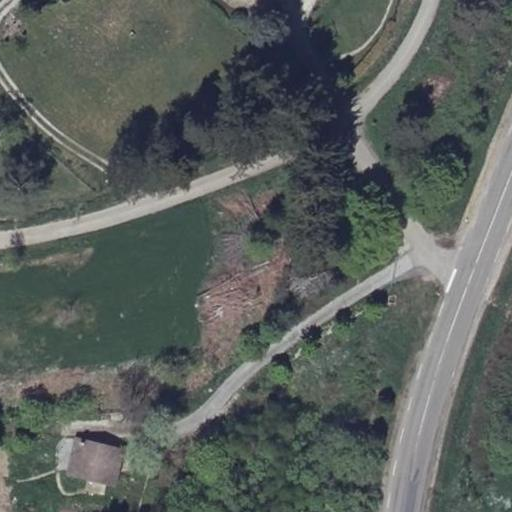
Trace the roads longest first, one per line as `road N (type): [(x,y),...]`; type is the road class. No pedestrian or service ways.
road 1 (residential): [(434,0),(367,90),(91,220),(0,235)]
road 2 (secondary): [(511,177),(418,440),(406,511)]
road 3 (unknown): [(207,427),(278,351),(384,276),(475,280)]
